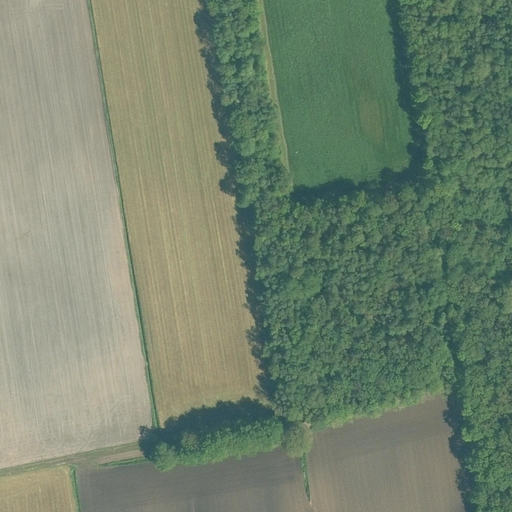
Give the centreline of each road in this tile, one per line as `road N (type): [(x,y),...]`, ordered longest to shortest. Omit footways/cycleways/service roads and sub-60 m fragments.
road 1 (track): [(0,474),(311,411)]
road 2 (track): [(511,358),(311,411)]
